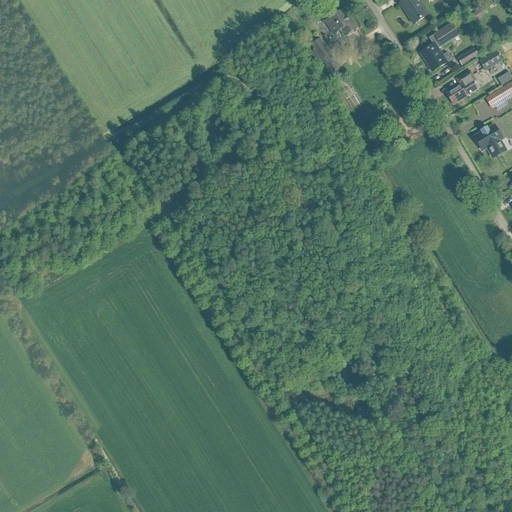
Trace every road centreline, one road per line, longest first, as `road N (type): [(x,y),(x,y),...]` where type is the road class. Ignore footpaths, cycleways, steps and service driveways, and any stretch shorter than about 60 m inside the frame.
road 1 (track): [(2,0),(140,213),(164,229),(347,511)]
road 2 (unknown): [(223,77),(315,124),(366,163),(483,347),(511,368)]
road 3 (track): [(0,210),(231,72),(222,59)]
road 4 (unclassified): [(511,238),(368,0)]
road 5 (unknown): [(0,15),(73,129),(92,138)]
